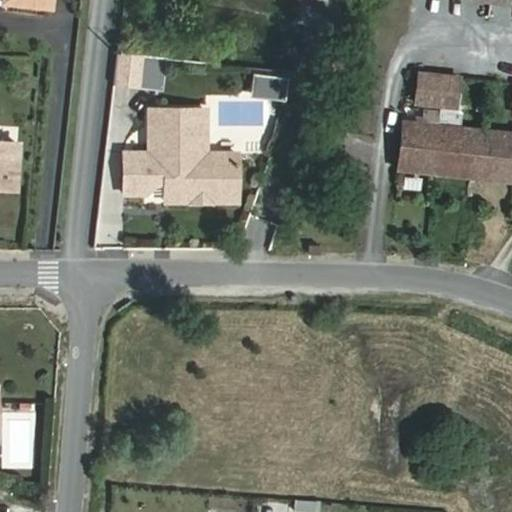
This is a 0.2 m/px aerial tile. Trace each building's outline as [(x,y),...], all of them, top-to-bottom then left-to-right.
[(50,9),(51,0),(39,0),(38,7),(50,9)] [(138,85),(141,55),(116,52),(113,82),(138,85)] [(161,87),(163,58),(145,56),(143,86),(161,87)] [(455,107),(458,77),(418,72),(414,102),(455,107)] [(286,78),(255,76),(253,95),(284,97),(286,78)] [(122,151),(122,192),(144,191),(154,181),(155,176),(163,176),(163,193),(235,193),(235,151),(204,151),(203,107),(147,107),(147,151),(122,151)] [(511,180),(511,133),(402,122),(396,168),(511,180)] [(0,189),(14,190),(17,144),(0,142),(0,189)]
